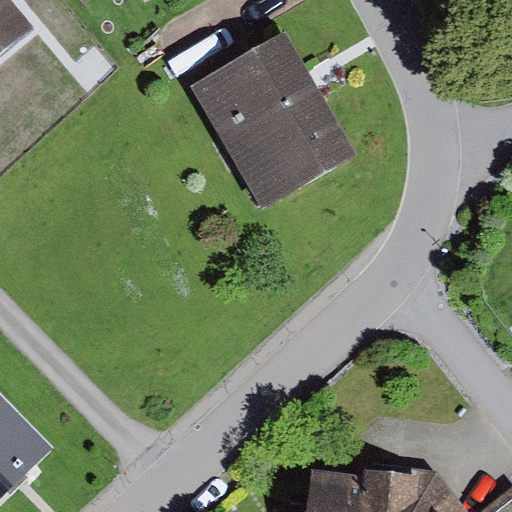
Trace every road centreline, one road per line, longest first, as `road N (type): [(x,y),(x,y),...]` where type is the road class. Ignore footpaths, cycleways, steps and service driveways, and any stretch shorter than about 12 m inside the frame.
road 1 (residential): [(392,277),(167,485)]
road 2 (residential): [(167,485),(0,314)]
road 3 (residential): [(392,277),(511,424)]
road 4 (residential): [(381,0),(434,106),(437,163)]
road 5 (residential): [(437,163),(427,225),(392,277)]
